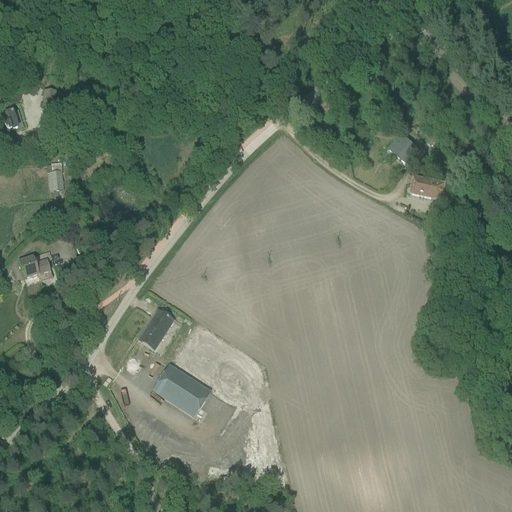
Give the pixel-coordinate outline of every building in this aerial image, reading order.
[(42,108),(47,108),(45,125),(53,126),(56,93),(44,92),(42,108)] [(12,114),(1,118),(6,135),(17,131),(12,114)] [(417,135),(424,128),(417,120),(408,128),(412,131),(412,130),(417,135)] [(440,142),(428,129),(419,137),(431,150),(440,142)] [(412,159),(418,152),(401,137),(388,152),(408,169),(415,161),(412,159)] [(58,194),(63,193),(61,166),(51,166),(52,175),(49,175),(51,195),(54,194),(54,199),(58,198),(58,194)] [(409,197),(442,204),(445,185),(413,179),(409,197)] [(40,285),(52,282),(46,264),(51,262),(49,256),(17,265),(23,284),(38,279),(40,285)] [(138,344),(154,354),(173,325),(157,314),(138,344)] [(98,329),(99,329),(101,328),(102,328),(104,326),(104,325),(104,323),(104,322),(103,321),(102,320),(100,319),(99,319),(97,319),(96,320),(95,322),(94,323),(94,325),(95,326),(96,328),(98,329)] [(209,396),(169,371),(153,397),(194,421),(209,396)]
